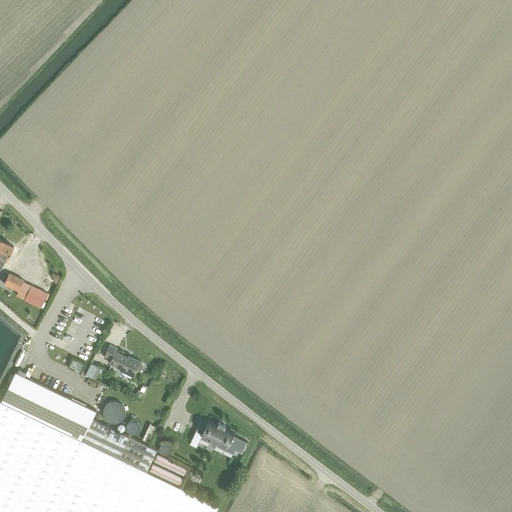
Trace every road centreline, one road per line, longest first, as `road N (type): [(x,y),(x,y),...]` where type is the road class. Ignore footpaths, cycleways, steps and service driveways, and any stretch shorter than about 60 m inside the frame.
road 1 (unclassified): [(378,511),(133,320),(0,187)]
road 2 (unknown): [(82,272),(36,347),(95,388)]
